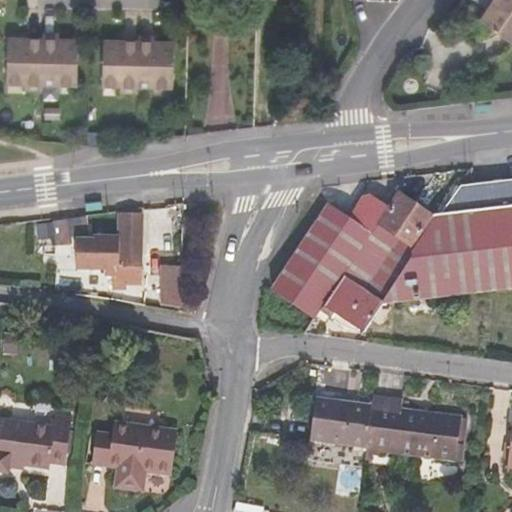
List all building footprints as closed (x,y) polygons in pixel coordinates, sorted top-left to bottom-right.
[(511,0),(493,0),(480,20),(511,42),(511,0)] [(78,39),(60,39),(60,33),(42,33),(42,38),(41,83),(77,84),(78,39)] [(174,42),(156,41),(156,36),(138,35),(138,41),(137,86),(173,87),(174,42)] [(26,38),(7,37),(6,83),(24,83),(24,88),(41,89),(41,83),(42,38),(26,38)] [(122,40),(103,40),(102,85),(121,85),(120,90),(137,91),(137,86),(138,41),(122,40)] [(463,186),(444,214),(387,298),(383,305),(487,292),(511,288),(511,179),(480,183),(463,186)] [(444,214),(432,216),(399,193),(390,208),(347,271),(387,298),(444,214)] [(315,319),(317,317),(324,305),(347,271),(390,208),(371,195),(363,196),(349,218),(328,204),(271,290),(315,319)] [(84,205),(85,212),(102,210),(101,203),(84,205)] [(140,283),(141,213),(121,213),(120,236),(94,236),(94,239),(77,239),(77,269),(106,269),(106,275),(115,275),(115,288),(125,288),(125,283),(140,283)] [(67,222),(49,224),(52,246),(70,243),(67,222)] [(383,305),(387,298),(347,271),(324,305),(317,317),(325,323),(329,317),(344,327),(348,321),(364,331),(383,305)] [(182,279),(163,278),(162,304),(181,307),(182,279)] [(366,450),(456,460),(461,417),(402,411),(403,400),(373,397),(372,406),(371,412),(366,447),(366,450)] [(316,398),(310,439),(366,447),(371,412),(372,406),(316,398)] [(10,469),(11,463),(25,465),(50,469),(50,463),(65,465),(72,417),(57,415),(56,426),(0,417),(0,472),(9,474),(10,469)] [(461,417),(456,460),(463,461),(468,417),(461,417)] [(96,432),(92,465),(117,468),(115,487),(143,491),(146,471),(170,474),(176,430),(114,421),(112,434),(96,432)]
